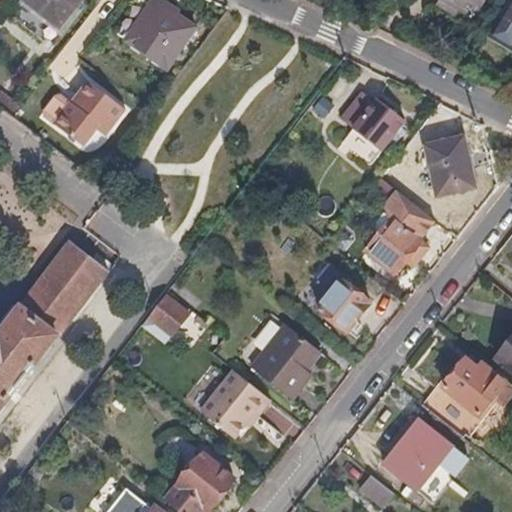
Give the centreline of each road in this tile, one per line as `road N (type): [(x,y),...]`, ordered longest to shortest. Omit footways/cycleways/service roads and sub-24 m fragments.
road 1 (residential): [(511,199),(262,511)]
road 2 (residential): [(256,0),(511,118)]
road 3 (residential): [(0,494),(171,273)]
